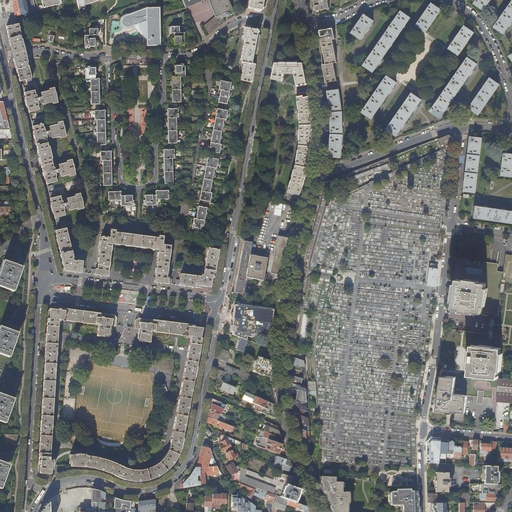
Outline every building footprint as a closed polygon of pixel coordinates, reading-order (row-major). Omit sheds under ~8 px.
[(11,0),(15,17),(27,14),(24,0),(11,0)] [(41,0),(44,8),(62,4),(61,0),(41,0)] [(84,0),(76,0),(80,14),(87,11),(85,6),(84,0)] [(182,0),(186,9),(201,2),(203,1),(206,0),(182,0)] [(229,2),(228,0),(208,0),(212,9),(229,2)] [(249,0),(249,1),(248,8),(254,9),(255,11),(260,12),(261,11),(262,7),(264,7),(266,6),(267,0),(249,0)] [(310,0),(312,7),(313,8),(316,7),(316,10),(316,11),(317,11),(320,10),(330,8),(328,1),(329,1),(328,0),(310,0)] [(490,0),(477,0),(474,4),(484,11),(490,0)] [(511,1),(494,28),(504,34),(511,22),(511,1)] [(232,10),(229,2),(212,9),(215,17),(221,15),(232,10)] [(442,10),(432,4),(416,26),(426,33),(442,10)] [(147,46),(160,46),(159,8),(146,9),(146,21),(147,39),(147,46)] [(146,21),(146,9),(123,17),(122,18),(121,20),(121,21),(121,23),(122,24),(122,25),(124,27),(125,27),(127,28),(128,28),(132,27),(146,21)] [(411,18),(401,12),(364,65),(373,72),(411,18)] [(224,21),(221,15),(215,17),(203,27),(209,34),(224,21)] [(374,21),(365,15),(352,33),(362,39),(374,21)] [(9,40),(12,51),(24,48),(24,45),(22,40),(21,40),(20,37),(21,36),(18,24),(6,27),(9,40)] [(474,33),(465,26),(449,49),(459,55),(474,33)] [(179,27),(170,27),(170,34),(174,34),(174,45),(179,45),(179,46),(185,46),(184,33),(179,33),(179,27)] [(244,63),(255,65),(258,48),(260,36),(259,35),(257,34),(258,31),(244,28),(243,36),(242,35),(242,39),(244,40),(240,62),(244,63)] [(319,35),(317,36),(324,72),(326,83),(337,81),(334,63),(338,62),(334,40),(336,39),(336,35),(335,35),(334,28),(324,30),(320,30),(321,34),(319,35)] [(84,36),(85,48),(90,48),(90,47),(95,47),(95,36),(98,36),(98,29),(89,29),(89,36),(84,36)] [(13,54),(14,57),(26,54),(25,52),(24,48),(12,51),(13,54)] [(28,63),(27,57),(26,54),(14,57),(16,67),(19,82),(20,82),(20,81),(32,79),(29,66),(28,67),(27,63),(28,63)] [(477,65),(468,58),(431,112),(440,119),(477,65)] [(276,62),(273,79),(283,81),(284,73),(295,73),(297,86),(307,84),(306,75),(303,62),(300,62),(300,61),(279,61),(279,62),(276,62)] [(240,80),(251,83),(253,73),(255,65),(244,63),(240,80)] [(175,73),(175,77),(180,77),(185,77),(185,66),(185,64),(183,65),(179,65),(179,66),(174,66),(175,70),(175,73)] [(95,79),(95,76),(97,74),(95,71),(95,68),(90,68),(90,67),(85,67),(85,70),(85,79),(90,79),(95,79)] [(387,76),(362,112),(372,119),(397,83),(387,76)] [(500,85),(490,79),(469,109),(479,115),(500,85)] [(227,104),(228,100),(228,98),(228,96),(230,89),(230,86),(231,83),(230,83),(226,82),(220,81),(219,90),(221,90),(218,102),(227,104)] [(180,83),(172,84),(172,90),(172,94),(172,98),(173,103),(181,102),(181,96),(181,94),(180,83)] [(99,85),(90,85),(91,104),(100,104),(99,85)] [(40,93),(41,98),(42,101),(43,105),(52,103),(52,105),(58,103),(54,88),(48,89),(49,91),(40,93)] [(38,102),(37,98),(36,96),(35,95),(34,90),(24,93),(25,97),(24,97),(25,102),(27,108),(28,108),(29,113),(29,112),(39,110),(38,106),(38,104),(38,102)] [(340,90),(329,91),(329,95),(332,113),(332,134),(330,157),(341,158),(343,135),(343,112),(340,90)] [(421,100),(412,94),(387,130),(396,136),(421,100)] [(295,194),(300,195),(302,188),(306,176),(309,163),(309,162),(310,156),(311,151),(312,139),(312,136),(313,128),(312,116),(311,108),(311,105),(310,96),(303,97),(303,95),(297,96),(298,103),(300,119),(300,126),(300,137),(299,150),(297,159),(295,171),(288,193),(295,194)] [(174,109),(170,109),(168,109),(168,143),(177,143),(177,131),(177,118),(179,118),(178,109),(174,109)] [(228,111),(227,111),(221,110),(217,109),(210,143),(210,145),(209,151),(220,153),(221,144),(219,144),(224,119),(226,120),(228,111)] [(286,119),(287,110),(276,109),(275,118),(286,119)] [(103,110),(98,110),(94,110),(94,120),(96,119),(97,145),(106,145),(105,110),(103,110)] [(0,130),(5,130),(9,130),(7,121),(0,120),(0,130)] [(48,127),(50,131),(50,134),(51,139),(60,137),(60,139),(66,137),(62,122),(57,123),(57,125),(48,127)] [(46,135),(45,132),(45,130),(44,129),(42,124),(33,126),(32,127),(33,131),(34,136),(38,155),(40,164),(43,175),(44,180),(45,180),(46,184),(47,184),(56,182),(56,177),(56,176),(56,174),(55,171),(55,169),(53,167),(51,160),(52,159),(49,147),(48,147),(47,141),(46,140),(47,138),(46,135)] [(441,148),(452,143),(453,138),(448,135),(437,139),(441,148)] [(475,193),(476,188),(482,139),(471,137),(464,192),(475,193)] [(170,150),(166,150),(164,150),(164,184),(173,184),(173,178),(173,159),(175,159),(174,150),(170,150)] [(100,151),(100,161),(102,161),(111,160),(111,151),(109,151),(105,151),(100,151)] [(502,176),(511,177),(511,176),(511,155),(505,154),(502,176)] [(218,159),(207,157),(199,200),(210,202),(212,193),(210,192),(215,168),(217,168),(218,159)] [(59,170),(60,173),(61,177),(69,175),(70,177),(75,175),(71,160),(66,161),(66,163),(58,165),(59,170)] [(112,186),(112,173),(103,174),(103,186),(112,186)] [(121,191),(115,192),(115,200),(121,200),(121,206),(133,206),(133,201),(132,201),(132,196),(121,196),(121,191)] [(162,199),(162,191),(155,191),(155,195),(145,195),(145,200),(144,200),(144,206),(146,205),(148,205),(156,205),(156,203),(156,200),(157,200),(162,199)] [(66,199),(67,203),(68,206),(69,211),(78,209),(78,211),(84,209),(80,194),(74,195),(75,197),(66,199)] [(64,208),(63,204),(63,202),(61,201),(60,196),(51,198),(50,198),(49,198),(51,203),(50,203),(51,208),(53,214),(54,218),(55,218),(65,216),(64,212),(64,211),(64,210),(64,209),(64,208)] [(279,216),(280,204),(274,203),(272,215),(279,216)] [(207,208),(198,206),(196,218),(194,218),(192,228),(200,230),(201,224),(204,225),(207,208)] [(5,212),(11,212),(10,207),(5,207),(3,207),(0,207),(0,216),(4,216),(5,212)] [(511,222),(511,211),(476,207),(474,218),(511,222)] [(72,272),(81,273),(81,272),(82,272),(82,267),(83,261),(76,260),(76,261),(74,261),(73,259),(72,258),(73,257),(71,250),(66,228),(56,231),(55,231),(56,234),(55,235),(58,244),(64,271),(72,272)] [(154,282),(168,284),(168,283),(168,282),(169,278),(167,278),(167,275),(171,245),(162,244),(164,236),(158,235),(158,238),(137,235),(135,235),(115,232),(116,230),(110,229),(109,237),(101,236),(97,269),(95,268),(94,273),(94,274),(108,276),(112,244),(133,246),(136,247),(158,250),(156,268),(154,282)] [(271,273),(273,273),(280,274),(281,268),(284,252),(286,244),(288,238),(278,235),(271,273)] [(427,240),(428,251),(436,250),(435,238),(432,238),(432,240),(427,240)] [(245,241),(244,241),(234,292),(232,292),(231,295),(234,295),(235,292),(238,293),(242,294),(243,293),(245,279),(246,277),(263,280),(264,277),(264,274),(267,258),(250,255),(252,242),(248,241),(245,241)] [(217,262),(219,250),(208,248),(207,254),(203,275),(201,275),(201,276),(181,274),(180,279),(179,284),(179,285),(194,287),(208,289),(212,285),(214,278),(215,271),(217,262)] [(511,255),(506,254),(503,272),(502,280),(511,281),(511,255)] [(430,286),(436,286),(437,274),(439,258),(437,257),(436,264),(430,263),(430,269),(432,269),(430,286)] [(22,268),(22,267),(3,260),(3,261),(0,269),(0,286),(13,291),(13,292),(13,291),(14,291),(14,290),(21,268),(22,268)] [(484,262),(483,270),(481,282),(454,279),(453,288),(455,289),(454,295),(453,302),(454,303),(453,309),(482,313),(483,312),(488,313),(488,316),(496,317),(502,280),(503,272),(500,272),(497,271),(498,264),(493,263),(484,262)] [(456,264),(454,279),(481,282),(483,270),(466,267),(466,265),(456,264)] [(245,279),(243,293),(243,294),(249,295),(250,290),(254,290),(254,286),(250,286),(251,280),(246,279),(245,279)] [(488,316),(485,335),(483,346),(503,349),(511,350),(511,281),(502,280),(496,317),(488,316)] [(251,307),(251,303),(237,301),(237,305),(234,305),(233,313),(232,313),(231,314),(231,315),(231,316),(232,317),(233,318),(232,325),(235,326),(234,335),(248,340),(248,339),(247,339),(248,335),(254,336),(254,332),(270,334),(270,335),(271,335),(274,310),(270,309),(251,307)] [(115,315),(102,313),(80,311),(67,309),(52,307),(48,311),(47,331),(45,351),(39,462),(38,474),(40,477),(48,477),(51,474),(51,470),(53,470),(53,469),(54,460),(50,460),(51,447),(59,321),(59,320),(61,320),(72,322),(99,325),(97,336),(108,337),(110,335),(111,325),(116,326),(117,318),(115,315)] [(151,319),(138,318),(135,320),(134,328),(138,329),(137,338),(140,341),(150,342),(151,331),(186,336),(189,336),(191,336),(190,338),(170,446),(169,449),(166,455),(164,457),(163,459),(159,463),(155,465),(151,467),(148,469),(144,470),(142,470),(138,470),(133,470),(130,469),(126,468),(120,465),(116,463),(110,461),(105,459),(97,457),(93,456),(88,456),(86,456),(86,454),(74,454),(74,455),(70,455),(69,464),(70,464),(71,464),(71,466),(84,467),(88,468),(94,468),(103,471),(107,472),(112,475),(117,477),(120,478),(123,479),(129,481),(132,481),(136,482),(139,482),(142,482),(146,481),(149,480),(155,478),(162,475),(165,472),(169,469),(172,466),(175,462),(178,456),(181,449),(183,439),(185,427),(187,419),(189,405),(197,366),(200,350),(204,330),(200,326),(190,324),(182,323),(156,320),(151,319)] [(18,333),(19,333),(0,325),(0,353),(9,357),(10,356),(18,333)] [(465,415),(495,419),(497,402),(475,400),(476,388),(460,387),(462,374),(499,378),(499,372),(500,372),(503,353),(502,353),(503,349),(483,346),(485,335),(449,329),(442,375),(456,376),(454,394),(467,395),(465,409),(465,415)] [(248,340),(234,335),(232,339),(234,339),(238,340),(235,348),(244,351),(244,350),(248,340)] [(258,355),(266,356),(266,355),(268,348),(260,346),(260,347),(259,351),(258,355)] [(221,348),(217,368),(224,371),(226,365),(226,364),(230,353),(229,351),(221,348)] [(303,361),(292,356),(292,362),(293,363),(291,368),(296,370),(299,371),(303,372),(304,370),(303,361)] [(270,377),(271,376),(272,361),(257,357),(253,371),(270,377)] [(243,378),(245,379),(251,382),(253,375),(226,365),(224,371),(243,378)] [(299,371),(296,370),(291,368),(290,375),(303,379),(303,375),(299,375),(299,371)] [(216,371),(213,386),(233,395),(236,387),(224,383),(223,382),(223,381),(224,378),(226,379),(227,375),(223,374),(216,371)] [(305,387),(304,379),(303,379),(290,375),(289,375),(289,383),(305,387)] [(465,415),(465,409),(467,395),(454,394),(456,376),(442,375),(442,376),(440,376),(439,384),(438,384),(437,398),(436,397),(434,410),(452,413),(452,412),(455,412),(454,421),(463,423),(465,415)] [(511,379),(499,378),(498,391),(497,402),(511,403),(511,379)] [(298,390),(305,392),(305,387),(289,383),(290,388),(298,390)] [(302,401),(306,402),(306,400),(305,392),(298,390),(295,400),(300,402),(301,403),(302,401)] [(255,396),(245,392),(242,399),(252,403),(255,396)] [(14,399),(14,398),(0,393),(0,420),(5,422),(5,423),(6,422),(14,399)] [(257,405),(274,412),(273,404),(263,400),(256,397),(257,396),(255,396),(252,403),(257,405)] [(221,415),(226,404),(211,398),(209,410),(221,415)] [(307,412),(307,407),(299,404),(300,402),(295,400),(291,399),(292,406),(305,411),(307,412)] [(257,405),(255,410),(275,418),(276,418),(274,412),(257,405)] [(303,416),(305,411),(292,406),(292,408),(293,412),(303,416)] [(229,418),(221,415),(209,410),(207,417),(218,420),(219,417),(228,420),(229,418)] [(308,426),(307,418),(306,418),(305,417),(303,416),(293,412),(295,421),(308,426)] [(232,431),(233,426),(218,420),(207,417),(206,422),(232,431)] [(297,427),(309,432),(308,426),(295,421),(295,422),(297,427)] [(277,436),(281,437),(277,426),(266,422),(263,430),(277,436)] [(301,436),(309,439),(309,438),(309,432),(297,427),(299,433),(301,433),(301,436)] [(276,439),(277,436),(263,430),(261,436),(268,439),(276,442),(277,440),(276,439)] [(234,441),(232,438),(228,437),(221,434),(218,438),(220,441),(221,442),(222,441),(224,444),(222,445),(220,446),(222,451),(231,447),(229,444),(234,441)] [(17,445),(17,436),(5,435),(4,445),(17,445)] [(268,439),(261,436),(260,440),(261,441),(260,444),(259,443),(258,446),(265,449),(268,439)] [(310,448),(309,439),(301,436),(300,436),(304,446),(310,448)] [(447,440),(447,438),(430,437),(425,441),(426,456),(426,463),(445,464),(446,454),(447,441),(447,440)] [(279,454),(282,444),(276,442),(268,439),(265,449),(279,454)] [(487,451),(490,451),(490,444),(480,443),(479,453),(484,454),(487,454),(487,453),(487,451)] [(207,466),(217,466),(213,457),(210,449),(209,446),(208,445),(207,445),(205,444),(203,445),(202,446),(201,452),(197,463),(195,467),(199,467),(207,466)] [(460,454),(460,447),(456,447),(456,446),(453,445),(452,458),(459,459),(460,454)] [(511,459),(511,449),(500,448),(499,453),(499,459),(507,459),(511,459)] [(229,460),(238,455),(236,452),(235,452),(234,452),(233,453),(232,450),(231,449),(225,453),(229,460)] [(499,459),(499,453),(497,453),(496,459),(497,459),(497,461),(507,462),(507,459),(499,459)] [(291,467),(292,467),(290,460),(277,456),(275,461),(283,464),(291,467)] [(476,465),(476,463),(477,457),(474,457),(474,456),(469,456),(469,465),(476,465)] [(10,464),(0,460),(0,487),(0,488),(1,488),(1,487),(9,464),(10,464)] [(238,480),(239,471),(237,471),(232,462),(226,466),(232,476),(230,478),(232,481),(235,479),(238,480)] [(204,475),(208,475),(207,466),(199,467),(200,485),(205,484),(204,475)] [(217,469),(219,469),(217,466),(207,466),(208,475),(217,474),(217,469)] [(496,467),(489,466),(483,466),(482,484),(493,484),(495,484),(495,482),(497,483),(497,472),(496,472),(496,467)] [(199,467),(195,467),(191,474),(189,477),(185,482),(183,484),(183,488),(200,485),(199,467)] [(244,476),(247,470),(240,467),(239,471),(238,480),(238,482),(239,482),(267,492),(273,494),(275,488),(275,489),(275,488),(255,480),(244,476)] [(282,474),(297,479),(295,473),(290,472),(284,469),(282,474)] [(436,472),(435,492),(447,492),(447,487),(449,487),(449,478),(448,478),(448,473),(436,472)] [(300,489),(301,490),(297,479),(282,474),(281,477),(280,477),(275,476),(274,479),(286,484),(300,489)] [(272,504),(275,495),(273,494),(267,492),(266,493),(257,489),(257,488),(239,482),(238,485),(251,490),(248,495),(251,497),(252,495),(254,492),(255,492),(255,493),(260,496),(264,498),(269,500),(268,502),(270,503),(272,504)] [(342,484),(319,483),(326,501),(349,501),(349,494),(349,492),(345,492),(343,493),(342,491),(342,487),(342,484)] [(287,499),(295,502),(297,495),(300,489),(286,484),(283,492),(278,490),(276,495),(287,499)] [(83,487),(79,488),(79,507),(92,507),(92,488),(89,488),(83,487)] [(76,488),(68,490),(68,497),(75,496),(76,496),(76,488)] [(96,489),(92,488),(92,507),(91,511),(98,511),(100,490),(96,489)] [(212,496),(212,507),(219,507),(219,503),(225,503),(226,494),(220,494),(217,494),(217,493),(217,491),(212,491),(212,496)] [(417,502),(417,491),(409,491),(395,491),(391,491),(391,501),(396,501),(417,502)] [(53,498),(49,501),(49,511),(61,511),(62,507),(62,499),(62,492),(56,495),(53,498)] [(469,493),(460,493),(460,503),(463,503),(467,503),(469,503),(469,493)] [(494,497),(494,494),(479,493),(479,501),(494,501),(494,499),(494,497)] [(427,494),(427,503),(430,503),(441,503),(441,499),(436,499),(436,494),(427,494)] [(285,511),(286,505),(287,499),(276,495),(271,511),(275,511),(285,511)] [(211,511),(212,507),(212,496),(204,496),(203,511),(211,511)] [(117,498),(114,497),(114,505),(130,507),(130,501),(128,501),(126,500),(121,500),(117,498)] [(245,498),(242,497),(242,498),(237,498),(236,507),(236,509),(236,511),(249,511),(250,502),(248,500),(247,503),(244,502),(245,498)] [(154,511),(155,499),(138,501),(138,509),(137,511),(147,511),(150,511),(149,511),(154,511)] [(310,511),(308,507),(295,502),(287,499),(286,505),(296,508),(295,510),(301,511),(310,511)] [(49,511),(49,501),(45,506),(42,509),(40,511),(49,511)] [(134,501),(130,501),(130,507),(129,511),(137,511),(138,509),(134,508),(134,501)] [(349,501),(326,501),(330,511),(347,511),(348,510),(347,510),(347,504),(349,504),(349,502),(349,501)] [(417,511),(417,502),(396,501),(396,505),(399,505),(401,505),(402,506),(403,510),(402,510),(401,511),(417,511)] [(250,502),(249,511),(260,511),(261,510),(255,510),(255,506),(250,502)] [(431,510),(430,511),(444,511),(444,503),(441,503),(430,503),(430,510),(431,510)] [(483,511),(484,507),(484,503),(478,503),(478,505),(473,505),(473,511),(483,511)]
